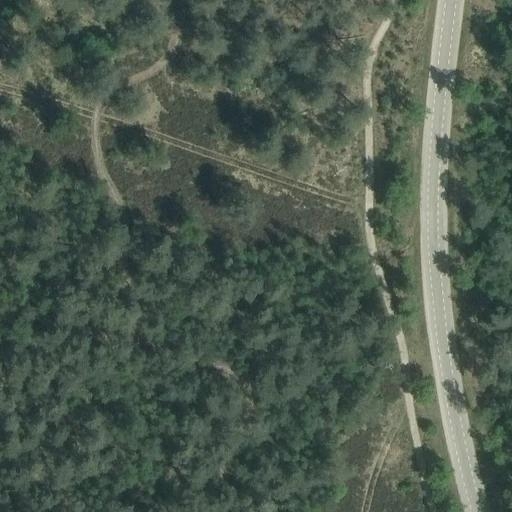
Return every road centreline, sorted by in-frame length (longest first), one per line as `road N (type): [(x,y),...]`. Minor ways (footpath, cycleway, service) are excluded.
road 1 (tertiary): [(475,511),(451,440),(425,307),(452,0)]
road 2 (track): [(434,355),(408,388),(375,511)]
